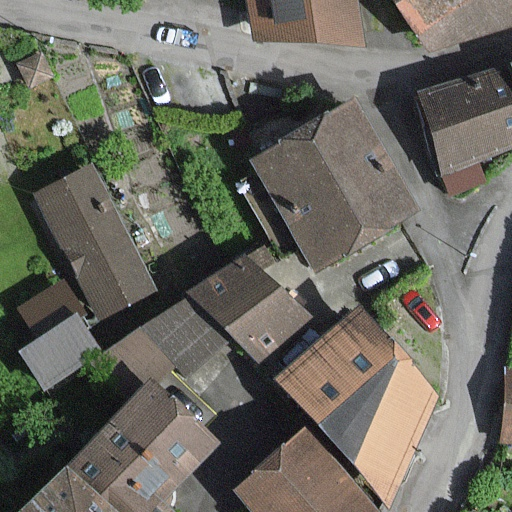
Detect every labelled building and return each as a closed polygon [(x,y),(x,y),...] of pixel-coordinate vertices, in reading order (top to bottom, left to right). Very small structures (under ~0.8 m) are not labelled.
[(245,0),(251,42),(361,28),(356,0),(245,0)] [(467,24),(476,35),(511,22),(511,0),(390,0),(428,52),(467,24)] [(53,74),(42,51),(18,62),(29,85),(53,74)] [(434,129),(444,165),(511,144),(511,66),(511,67),(423,93),(434,129)] [(317,268),(414,211),(350,104),(254,161),(317,268)] [(90,166),(35,194),(98,319),(153,291),(90,166)] [(307,320),(245,251),(226,268),(199,293),(261,361),(307,320)] [(234,337),(192,296),(170,310),(96,359),(134,391),(151,374),(160,382),(180,361),(192,371),(234,337)] [(355,308),(274,380),(387,509),(433,396),(355,308)] [(98,347),(75,315),(25,351),(48,384),(98,347)] [(217,451),(148,385),(69,468),(115,511),(171,511),(164,506),(217,451)] [(374,511),(305,431),(237,489),(256,511),(374,511)] [(115,511),(69,468),(26,511),(115,511)]
